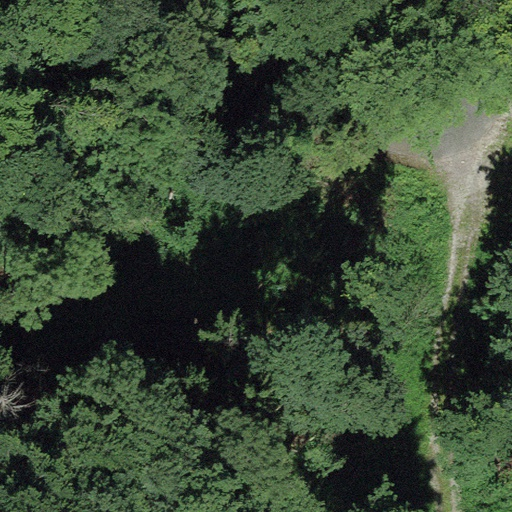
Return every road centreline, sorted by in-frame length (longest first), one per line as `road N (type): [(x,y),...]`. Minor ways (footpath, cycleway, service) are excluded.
road 1 (track): [(465,121),(468,214),(438,373),(437,452),(447,511)]
road 2 (residential): [(511,57),(465,121),(413,133),(362,102),(340,42),(341,0)]
